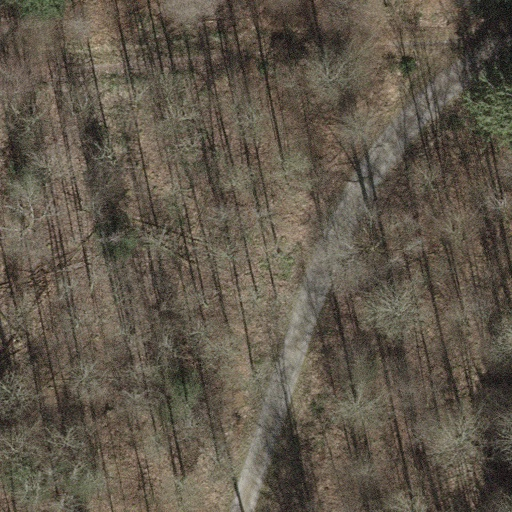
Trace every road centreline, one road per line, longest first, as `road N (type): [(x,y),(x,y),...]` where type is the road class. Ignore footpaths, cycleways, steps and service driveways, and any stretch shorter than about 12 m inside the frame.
road 1 (track): [(511,42),(448,80),(374,159),(247,511)]
road 2 (track): [(511,31),(0,68)]
